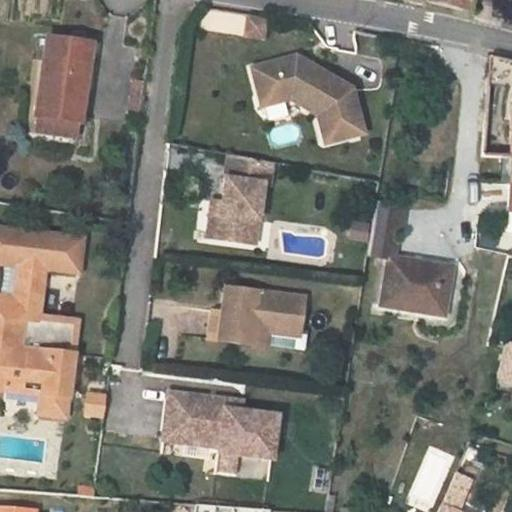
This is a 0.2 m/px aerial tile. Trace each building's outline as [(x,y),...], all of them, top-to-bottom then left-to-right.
[(373,0),(384,2),(384,0),(406,0),(406,6),(486,25),(489,0),(373,0)] [(242,39),(251,40),(254,19),(245,18),(242,39)] [(254,19),(251,40),(261,42),(264,21),(254,19)] [(33,109),(35,109),(82,115),(91,40),(44,34),(33,109)] [(255,63),(261,90),(286,84),(289,95),(318,115),(324,144),(357,137),(349,88),(326,72),(322,77),(307,67),(311,62),(298,53),(255,63)] [(511,59),(504,57),(490,157),(511,159),(511,59)] [(307,67),(322,77),(326,72),(311,62),(307,67)] [(143,114),(148,81),(135,79),(133,90),(131,112),(143,114)] [(289,95),(286,84),(261,90),(263,101),(289,95)] [(79,138),(82,115),(35,109),(32,131),(79,138)] [(268,165),(225,156),(218,203),(216,216),(204,214),(201,238),(238,243),(242,219),(253,220),(258,188),(264,189),(268,165)] [(511,159),(490,157),(485,184),(511,189),(511,159)] [(216,216),(218,203),(205,202),(204,214),(216,216)] [(249,245),(253,220),(242,219),(238,243),(249,245)] [(0,263),(7,264),(3,295),(0,295),(0,388),(3,389),(4,376),(39,379),(38,392),(37,412),(63,415),(71,353),(68,353),(72,323),(37,319),(42,268),(75,271),(79,237),(0,229),(0,263)] [(389,261),(381,306),(442,317),(450,272),(389,261)] [(271,330),(302,334),(306,298),(227,288),(225,312),(213,310),(210,339),(251,345),(253,327),(271,330)] [(301,339),(302,334),(271,330),(253,327),(251,345),(268,347),(270,335),(301,339)] [(511,348),(503,347),(494,384),(511,388),(511,348)] [(3,389),(38,392),(39,379),(4,376),(3,389)] [(244,414),(227,413),(228,402),(170,395),(165,443),(219,450),(219,455),(272,461),(278,419),(244,414)] [(245,404),(228,402),(227,413),(244,414),(245,404)]
